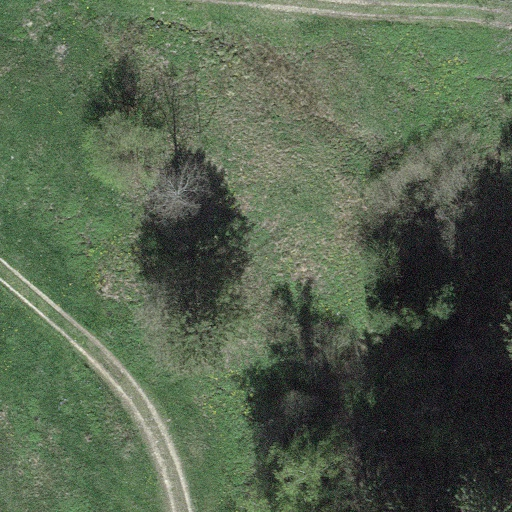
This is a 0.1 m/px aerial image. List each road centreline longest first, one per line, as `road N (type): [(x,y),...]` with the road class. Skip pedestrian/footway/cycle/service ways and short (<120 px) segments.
road 1 (track): [(169,0),(511,29)]
road 2 (track): [(0,279),(119,383),(156,449),(173,511)]
